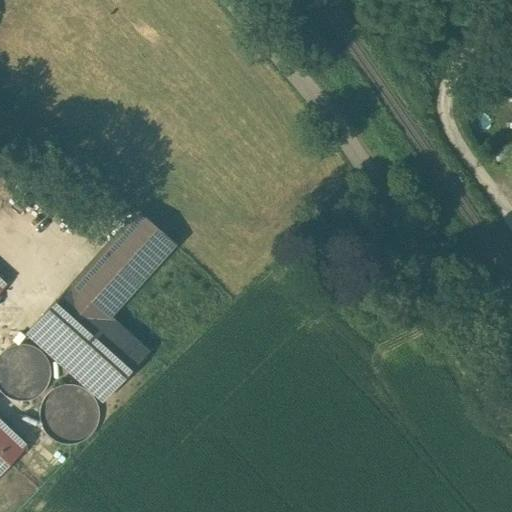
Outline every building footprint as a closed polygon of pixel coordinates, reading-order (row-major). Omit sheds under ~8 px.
[(136,212),(71,284),(108,318),(174,245),(136,212)] [(108,318),(71,284),(27,332),(101,399),(145,349),(108,318)] [(0,389),(5,394),(11,397),(19,399),(26,398),(34,396),(40,391),(45,385),(48,378),(49,371),(48,363),(45,356),(40,350),(33,346),(26,344),(19,343),(11,345),(4,348),(0,352),(0,389)] [(80,386),(72,384),(63,384),(55,387),(48,391),(43,398),(39,406),(38,414),(40,422),(43,430),(49,436),(56,441),(64,443),(73,443),(81,440),(88,436),(93,429),(97,421),(98,413),(96,405),(93,397),(87,391),(80,386)] [(0,423),(0,470),(23,446),(0,423)]
